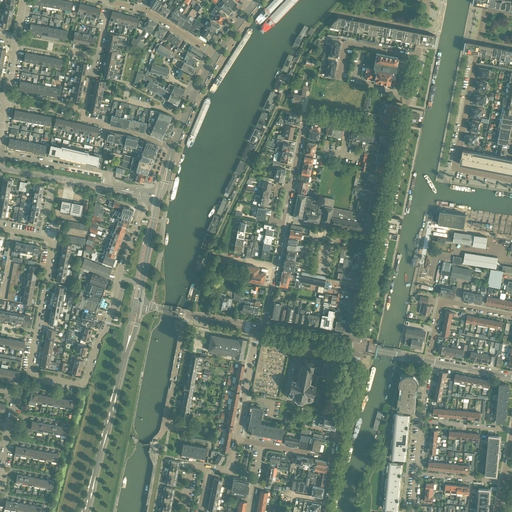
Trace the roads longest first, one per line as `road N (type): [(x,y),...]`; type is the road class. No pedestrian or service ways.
road 1 (residential): [(82,385),(28,373),(51,242),(0,228)]
road 2 (residential): [(511,180),(455,169),(487,0)]
road 3 (residential): [(165,144),(82,118),(110,0)]
road 4 (residential): [(361,337),(401,134)]
road 5 (tertiary): [(84,511),(127,342)]
road 6 (residential): [(429,361),(440,302),(511,316)]
road 7 (residential): [(216,55),(144,8),(110,0)]
road 8 (residential): [(109,187),(105,176),(0,154)]
